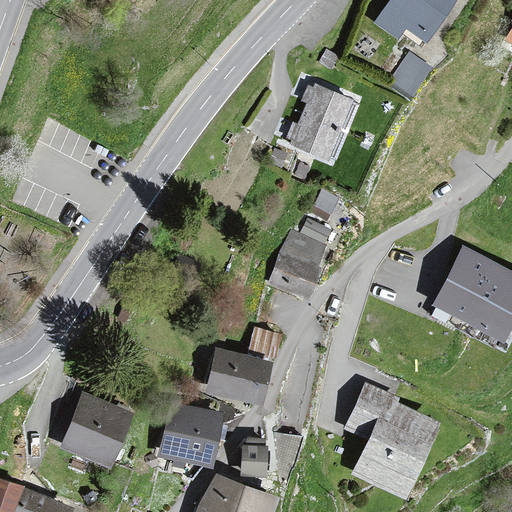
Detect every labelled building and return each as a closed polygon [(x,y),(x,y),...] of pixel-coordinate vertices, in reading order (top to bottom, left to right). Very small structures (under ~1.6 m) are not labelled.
[(392,0),(377,21),(398,36),(408,22),(427,36),(452,0),(392,0)] [(326,48),(318,61),(331,69),(339,55),(326,48)] [(410,51),(387,83),(411,100),(434,68),(410,51)] [(352,100),(316,84),(314,88),(309,85),(306,91),(303,100),(309,103),(299,125),(294,123),(290,132),(286,140),(328,158),(352,100)] [(288,153),(275,148),(270,160),(283,166),(288,153)] [(317,185),(306,203),(325,214),(336,196),(317,185)] [(324,243),(330,227),(307,218),(301,234),(324,243)] [(327,244),(324,243),(301,234),(291,230),(271,281),(307,295),(327,244)] [(511,275),(465,251),(438,303),(505,337),(511,323),(511,275)] [(123,311),(119,317),(124,320),(130,310),(125,307),(123,311)] [(282,333),(255,327),(250,352),(276,357),(282,333)] [(271,362),(219,351),(210,390),(263,401),(271,362)] [(366,384),(346,428),(370,439),(355,474),(407,497),(440,423),(396,404),(398,398),(366,384)] [(84,393),(63,447),(111,465),(132,412),(84,393)] [(222,414),(172,403),(161,454),(211,465),(222,414)] [(248,445),(244,445),(242,473),(266,474),(267,447),(264,447),(265,439),(248,438),(248,445)] [(230,478),(216,473),(198,511),(274,511),(280,497),(230,478)] [(25,488),(0,478),(0,511),(71,511),(73,507),(25,488)]
